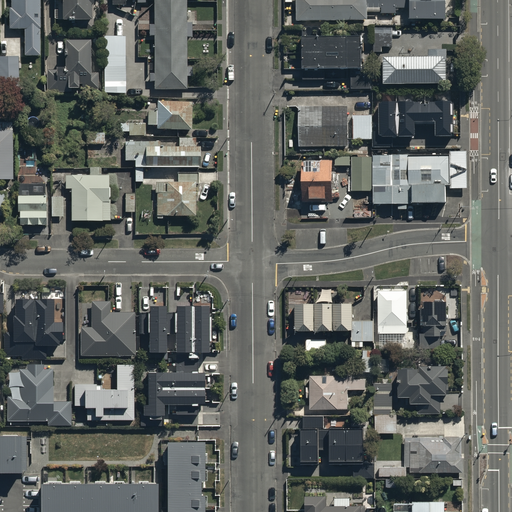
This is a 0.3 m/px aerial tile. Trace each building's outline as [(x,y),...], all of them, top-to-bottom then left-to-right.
[(40,54),(39,0),(10,0),(11,7),(9,7),(9,27),(25,27),(25,54),(40,54)] [(62,0),(62,16),(77,16),(77,28),(93,28),(93,0),(62,0)] [(187,28),(186,0),(112,0),(112,3),(117,3),(117,6),(123,6),(123,4),(125,4),(125,0),(137,0),(137,1),(145,1),(145,0),(153,0),(154,72),(149,72),(149,80),(153,80),(153,87),(186,87),(186,74),(193,74),(193,65),(186,65),(186,36),(192,36),(192,28),(187,28)] [(296,0),(297,19),(367,18),(367,7),(381,7),(381,13),(395,13),(395,6),(409,6),(409,17),(446,17),(446,0),(296,0)] [(302,26),(303,77),(303,78),(348,77),(347,68),(351,68),(351,87),(370,87),(370,65),(362,65),(361,33),(323,34),(323,25),(302,26)] [(374,26),(373,50),(392,51),(392,26),(374,26)] [(103,35),(104,91),(126,91),(126,34),(103,35)] [(90,36),(65,37),(66,64),(56,64),(56,68),(47,68),(48,91),(72,90),(72,87),(99,87),(98,71),(91,71),(90,36)] [(383,53),(384,80),(447,79),(446,48),(428,48),(428,53),(383,53)] [(0,88),(18,88),(18,55),(0,54),(0,88)] [(192,99),(157,99),(157,109),(148,108),(148,123),(157,123),(156,127),(192,128),(192,99)] [(452,101),(378,101),(378,132),(373,132),(373,146),(392,146),(392,136),(414,136),(414,123),(435,122),(435,135),(452,135),(452,101)] [(347,104),(299,105),(299,145),(347,145),(347,104)] [(372,113),(352,113),(353,139),(372,139),(372,113)] [(145,121),(120,121),(120,130),(129,130),(129,134),(145,134),(145,121)] [(0,179),(13,179),(12,122),(0,122),(0,179)] [(104,131),(86,131),(87,142),(104,142),(104,131)] [(160,140),(125,140),(125,159),(135,159),(135,165),(199,165),(199,144),(195,144),(195,136),(179,136),(179,144),(160,144),(160,140)] [(351,155),(352,189),(374,189),(374,202),(411,202),(411,200),(446,199),(446,184),(449,184),(449,186),(461,186),(461,150),(449,150),(449,154),(351,155)] [(333,157),(302,157),(301,201),(333,201),(333,157)] [(108,198),(108,173),(101,173),(101,166),(89,167),(89,173),(65,173),(65,187),(71,187),(71,218),(110,218),(110,198),(108,198)] [(198,171),(177,171),(177,180),(155,180),(155,191),(157,191),(157,217),(162,218),(162,213),(195,214),(195,181),(198,181),(198,171)] [(134,211),(134,192),(125,192),(125,211),(134,211)] [(46,224),(46,194),(13,194),(13,224),(46,224)] [(62,215),(62,195),(51,195),(52,215),(62,215)] [(378,289),(378,332),(407,332),(407,288),(378,289)] [(5,331),(4,355),(22,355),(22,357),(45,357),(46,341),(59,341),(59,337),(62,337),(62,320),(52,320),(53,296),(40,296),(40,297),(29,297),(29,296),(15,296),(15,313),(12,313),(12,332),(5,331)] [(446,299),(420,299),(420,323),(423,323),(423,331),(420,332),(420,348),(440,348),(440,333),(446,333),(446,299)] [(134,311),(110,311),(110,300),(91,300),(91,325),(80,325),(81,355),(135,354),(134,311)] [(351,300),(294,300),(294,326),(350,326),(350,340),(354,340),(354,346),(363,346),(363,339),(374,339),(374,319),(351,319),(351,300)] [(176,333),(176,349),(208,349),(208,337),(210,337),(210,314),(208,314),(208,302),(176,302),(176,309),(174,309),(174,311),(167,311),(167,332),(170,332),(170,333),(176,333)] [(149,335),(149,351),(166,351),(166,305),(150,305),(150,314),(140,314),(140,335),(149,335)] [(399,336),(389,334),(387,345),(397,347),(399,336)] [(326,337),(306,338),(306,349),(326,349),(326,337)] [(363,349),(363,355),(361,355),(361,371),(373,371),(374,349),(363,349)] [(175,369),(148,368),(148,402),(144,402),(144,412),(149,412),(149,416),(161,416),(161,412),(164,412),(164,401),(175,401),(175,413),(197,413),(197,400),(204,400),(204,369),(197,369),(197,351),(175,350),(175,369)] [(70,400),(51,400),(51,367),(44,367),(44,362),(27,362),(27,367),(17,367),(17,396),(8,396),(8,419),(48,419),(48,425),(70,425),(70,400)] [(134,418),(133,362),(117,362),(117,386),(100,385),(100,383),(97,383),(97,382),(75,382),(74,404),(87,404),(87,418),(134,418)] [(446,363),(419,363),(419,365),(398,365),(398,393),(410,393),(410,401),(418,401),(418,412),(440,412),(440,391),(446,391),(446,380),(448,380),(448,365),(446,365),(446,363)] [(352,373),(310,373),(310,386),(306,386),(306,396),(310,396),(310,407),(348,408),(348,388),(365,388),(365,378),(352,378),(352,373)] [(373,413),(375,413),(392,413),(392,401),(394,401),(394,396),(392,396),(392,380),(373,380),(373,400),(373,413)] [(373,400),(354,400),(355,413),(373,413),(373,400)] [(375,413),(375,431),(397,431),(396,413),(392,413),(375,413)] [(323,415),(303,415),(303,424),(301,424),(302,461),(319,460),(319,448),(330,448),(330,460),(353,460),(354,477),(374,477),(373,451),(363,451),(363,425),(330,426),(330,427),(324,427),(323,415)] [(22,435),(0,434),(0,472),(28,472),(28,441),(22,441),(22,435)] [(459,435),(405,436),(405,465),(410,465),(411,471),(463,471),(463,455),(462,455),(462,436),(459,436),(459,435)] [(167,439),(166,511),(206,511),(207,510),(204,510),(204,504),(206,504),(206,493),(204,493),(204,492),(201,492),(201,478),(206,478),(206,468),(204,468),(204,460),(206,460),(206,453),(204,453),(204,439),(167,439)] [(158,511),(159,483),(42,483),(42,511),(158,511)] [(361,502),(326,502),(326,492),(306,492),(306,511),(364,511),(365,504),(361,504),(361,502)] [(393,511),(444,511),(444,500),(430,500),(430,498),(413,498),(413,501),(393,501),(393,511)]
